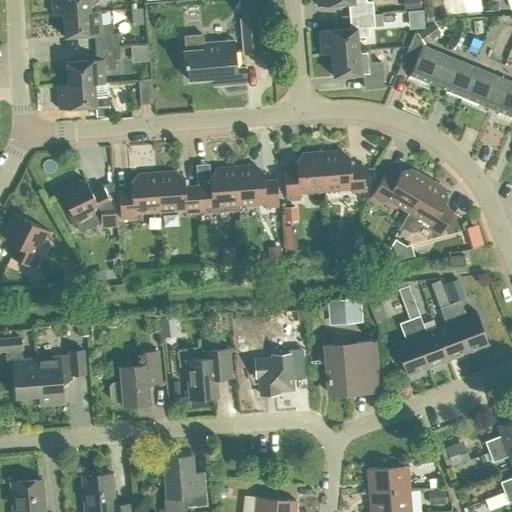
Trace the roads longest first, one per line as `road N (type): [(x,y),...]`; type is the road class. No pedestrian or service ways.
road 1 (residential): [(335,445),(305,420),(0,445)]
road 2 (residential): [(304,113),(371,112),(419,130),(481,189),(511,263)]
road 3 (residential): [(24,133),(304,113)]
road 4 (residential): [(335,445),(511,366)]
road 5 (residential): [(24,133),(15,0)]
